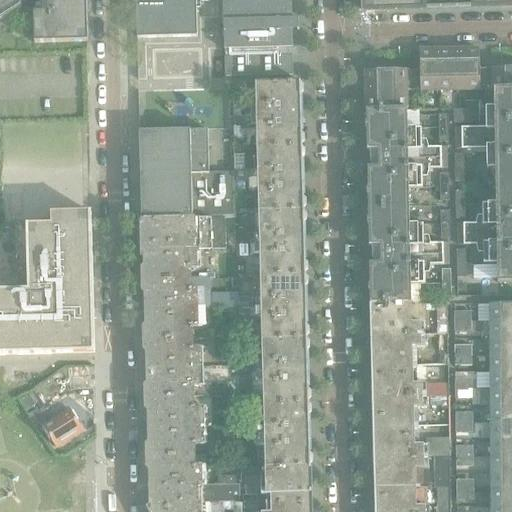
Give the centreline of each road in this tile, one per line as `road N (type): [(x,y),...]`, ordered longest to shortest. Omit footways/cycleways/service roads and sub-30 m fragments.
road 1 (residential): [(109,0),(126,511)]
road 2 (residential): [(330,34),(340,511)]
road 3 (residential): [(330,34),(511,37)]
